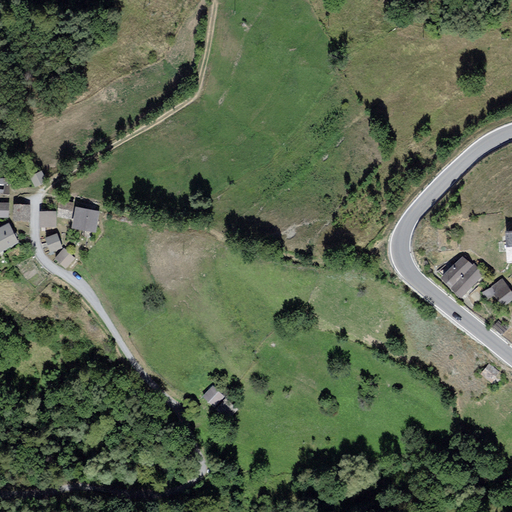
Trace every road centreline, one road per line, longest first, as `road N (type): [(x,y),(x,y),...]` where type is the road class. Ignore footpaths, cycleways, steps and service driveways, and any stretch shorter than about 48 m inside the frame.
road 1 (unclassified): [(0,488),(141,497),(182,494),(199,476),(199,450),(166,396),(81,289),(46,261),(37,203)]
road 2 (tertiary): [(511,132),(482,147),(414,213),(400,248),(410,275),(511,356)]
road 3 (track): [(37,203),(195,97),(216,0)]
